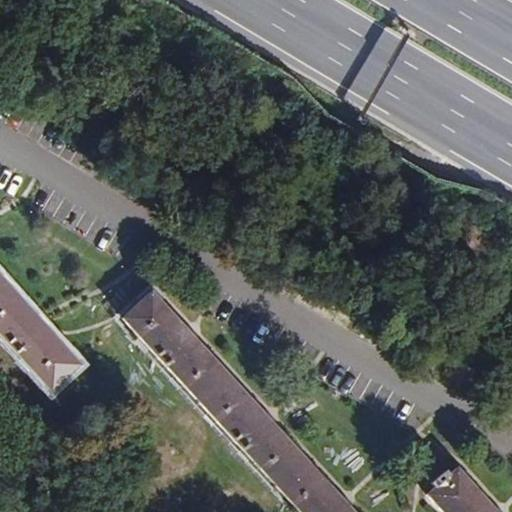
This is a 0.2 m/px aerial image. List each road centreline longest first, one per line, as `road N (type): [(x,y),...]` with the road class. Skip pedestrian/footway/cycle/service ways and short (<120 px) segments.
road 1 (residential): [(0,137),(511,445)]
road 2 (motorway): [(266,0),(511,145)]
